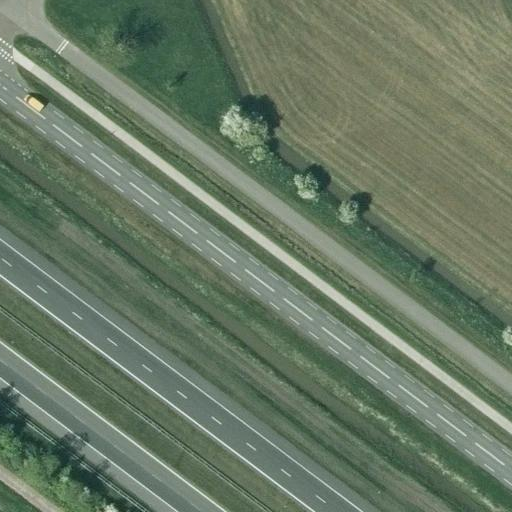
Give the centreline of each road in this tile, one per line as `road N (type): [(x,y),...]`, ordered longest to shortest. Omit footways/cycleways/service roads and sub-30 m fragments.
road 1 (tertiary): [(511,474),(0,89)]
road 2 (unclassified): [(511,387),(13,11)]
road 3 (motorway): [(327,511),(0,263)]
road 4 (motorway): [(0,368),(188,511)]
